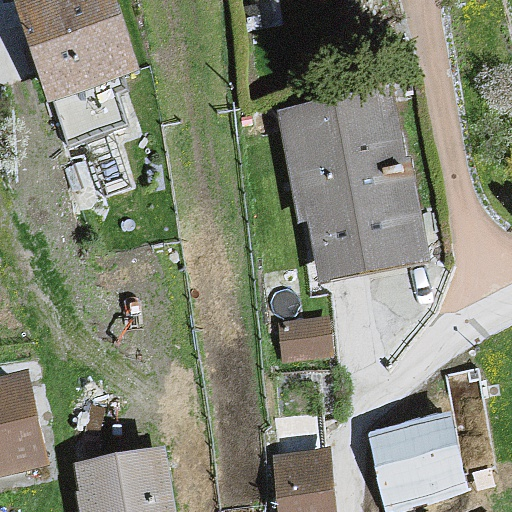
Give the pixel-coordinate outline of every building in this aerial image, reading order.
[(122,0),(63,0),(32,10),(64,108),(149,81),(122,0)] [(411,97),(287,120),(319,288),(443,265),(411,97)] [(160,256),(105,264),(115,332),(171,324),(160,256)] [(334,321),(279,331),(287,374),(342,364),(334,321)] [(42,389),(0,396),(0,479),(57,469),(42,389)] [(456,426),(380,443),(395,511),(471,495),(456,426)] [(338,511),(330,454),(280,461),(287,511),(338,511)] [(187,511),(178,456),(84,473),(91,511),(187,511)]
